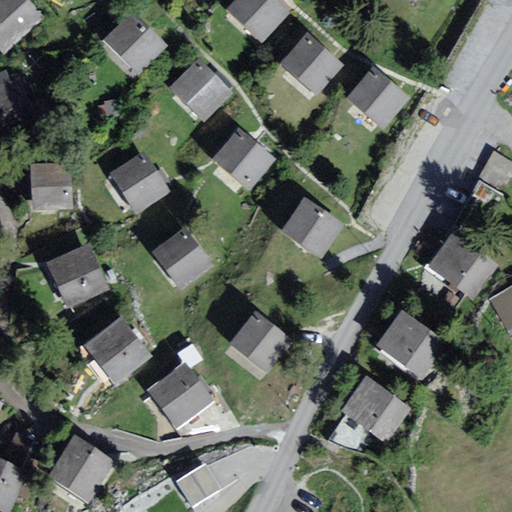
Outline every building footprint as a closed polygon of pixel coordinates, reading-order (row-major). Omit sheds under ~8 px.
[(31,24),(11,0),(0,0),(0,47),(0,48),(31,24)] [(277,14),(259,0),(237,0),(225,17),(256,41),(277,14)] [(154,48),(123,18),(99,43),(129,73),(154,48)] [(327,67),(294,42),(273,69),(306,94),(327,67)] [(203,69),(173,91),(194,119),(224,97),(203,69)] [(8,73),(0,76),(0,126),(26,114),(8,73)] [(390,99),(361,75),(339,102),(369,126),(390,99)] [(268,158),(236,138),(217,168),(249,188),(268,158)] [(132,210),(171,192),(150,146),(111,164),(132,210)] [(31,157),(33,204),(72,203),(71,156),(31,157)] [(326,222),(294,205),(280,232),(312,249),(326,222)] [(193,222),(154,241),(175,284),(213,266),(193,222)] [(494,261),(450,236),(430,272),(474,297),(494,261)] [(87,257),(47,272),(62,313),(102,298),(87,257)] [(511,306),(502,313),(511,327),(511,306)] [(426,340),(395,320),(374,353),(405,372),(426,340)] [(281,347),(245,322),(227,348),(262,373),(281,347)] [(113,332),(90,354),(113,378),(136,355),(113,332)] [(177,373),(146,393),(168,428),(200,407),(177,373)] [(402,412),(360,389),(344,420),(386,442),(402,412)] [(194,506),(269,462),(254,435),(178,479),(194,506)] [(97,468),(65,444),(39,479),(71,503),(97,468)] [(0,503),(12,480),(0,474),(0,503)]
